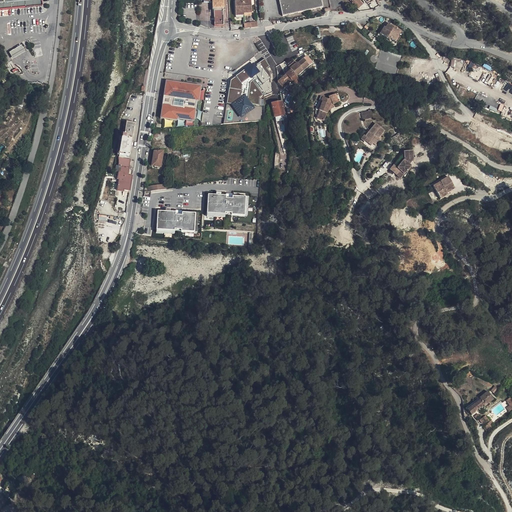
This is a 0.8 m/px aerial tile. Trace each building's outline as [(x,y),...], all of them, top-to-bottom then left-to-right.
[(197,0),(198,1),(197,5),(207,7),(208,29),(217,29),(216,0),(197,0)] [(317,12),(314,0),(272,0),(276,20),(317,12)] [(245,3),(237,3),(237,5),(229,6),(230,20),(238,19),(238,17),(245,17),(245,3)] [(378,31),(376,34),(374,38),(383,44),(383,43),(387,45),(388,46),(395,35),(382,28),(380,32),(378,31)] [(396,37),(395,35),(388,46),(390,47),(396,37)] [(24,51),(21,44),(12,49),(9,52),(13,58),(16,56),(24,51)] [(291,68),(285,74),(291,80),(298,73),(295,69),(294,70),(291,68)] [(290,90),(295,85),(291,80),(285,74),(280,79),(286,85),(290,90)] [(202,84),(165,79),(159,117),(197,118),(202,84)] [(277,92),(286,85),(280,79),(272,86),(277,92)] [(322,104),(317,116),(314,124),(321,127),(326,115),(326,113),(328,111),(330,110),(336,108),(333,100),(326,103),(327,105),(325,105),(322,104)] [(322,104),(317,102),(312,114),(317,116),(322,104)] [(265,109),(268,121),(275,120),(278,119),(275,107),(265,109)] [(361,115),(354,117),(355,124),(366,122),(364,113),(361,114),(361,115)] [(111,161),(119,163),(119,161),(117,161),(117,159),(121,160),(122,153),(127,128),(121,127),(113,142),(111,161)] [(360,139),(358,142),(364,148),(366,146),(369,149),(375,143),(373,141),(378,135),(370,127),(364,133),(359,138),(360,139)] [(356,143),(358,142),(360,139),(359,138),(364,133),(362,132),(354,141),(356,143)] [(147,154),(144,170),(153,171),(155,158),(151,157),(151,154),(147,154)] [(396,154),(395,155),(395,164),(389,172),(392,174),(388,179),(392,182),(402,170),(400,168),(404,163),(403,154),(396,154)] [(395,164),(395,155),(381,172),(388,179),(392,174),(389,172),(395,164)] [(122,197),(124,180),(121,180),(123,163),(119,163),(111,161),(111,169),(110,169),(107,186),(111,186),(110,194),(122,197)] [(448,193),(441,182),(426,192),(434,204),(441,199),(440,198),(448,193)] [(248,216),(249,196),(208,194),(207,216),(225,217),(226,213),(232,213),(232,215),(248,216)] [(198,232),(198,212),(157,211),(157,233),(176,233),(176,231),(198,232)] [(98,223),(106,223),(107,215),(99,215),(98,223)] [(153,257),(154,251),(143,249),(131,248),(128,247),(127,252),(139,255),(153,257)] [(176,253),(160,251),(159,257),(174,258),(173,270),(184,271),(185,253),(176,253)] [(208,274),(210,256),(190,254),(189,267),(202,269),(202,275),(208,276),(208,274)] [(241,260),(224,258),(224,264),(240,266),(241,260)] [(485,386),(478,390),(478,391),(482,397),(489,392),(485,386)] [(479,400),(483,398),(482,397),(478,391),(461,402),(465,408),(470,405),(470,404),(473,401),(473,402),(478,399),(479,400)] [(481,412),(475,415),(477,419),(476,420),(478,423),(485,419),(481,412)]
